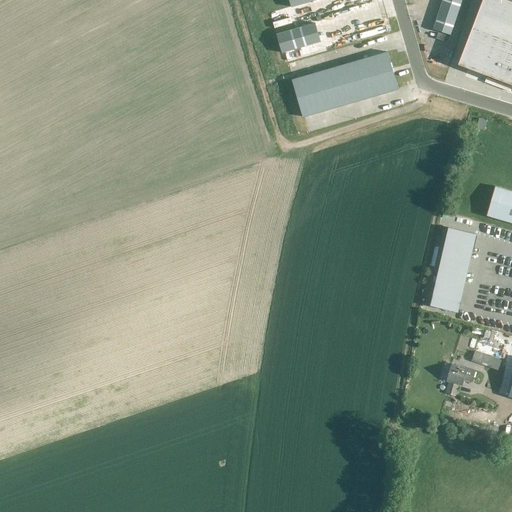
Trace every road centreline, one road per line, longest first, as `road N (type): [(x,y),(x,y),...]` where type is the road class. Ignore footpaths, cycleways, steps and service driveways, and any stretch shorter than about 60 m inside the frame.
road 1 (track): [(425,84),(413,106),(281,145),(237,0)]
road 2 (unclassified): [(397,0),(422,83),(511,110)]
